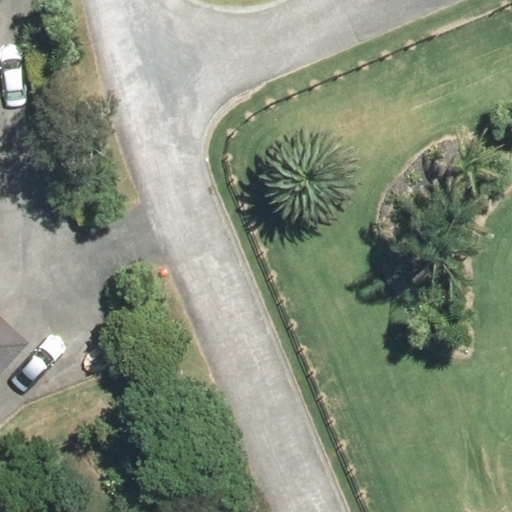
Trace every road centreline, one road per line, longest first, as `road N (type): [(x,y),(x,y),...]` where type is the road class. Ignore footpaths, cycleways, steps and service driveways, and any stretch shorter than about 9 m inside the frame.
road 1 (residential): [(342,511),(148,58)]
road 2 (residential): [(148,58),(297,0)]
